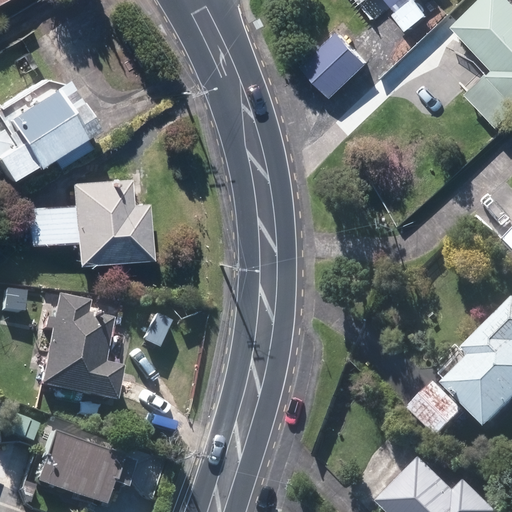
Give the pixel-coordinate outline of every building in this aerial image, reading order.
[(431,13),(421,0),(411,0),(403,7),(398,10),(412,28),(431,13)] [(502,124),(511,114),(511,0),(481,0),(458,22),(500,66),(473,93),(502,124)] [(342,28),(306,63),(336,94),(372,59),(342,28)] [(34,47),(14,59),(27,80),(46,69),(34,47)] [(0,128),(0,157),(12,178),(81,138),(53,88),(7,114),(11,122),(0,128)] [(74,205),(29,206),(30,246),(78,245),(79,263),(153,261),(152,200),(132,200),(132,179),(74,180),(74,205)] [(117,305),(59,294),(40,389),(115,404),(122,368),(106,364),(117,305)] [(493,426),(511,405),(511,300),(468,346),(475,353),(447,382),(493,426)] [(439,378),(412,406),(443,436),(470,408),(439,378)] [(6,412),(0,426),(0,430),(33,444),(41,426),(6,412)] [(33,482),(108,510),(117,486),(125,489),(135,463),(52,432),(33,482)] [(471,479),(460,491),(424,457),(381,502),(392,511),(503,511),(505,510),(471,479)]
